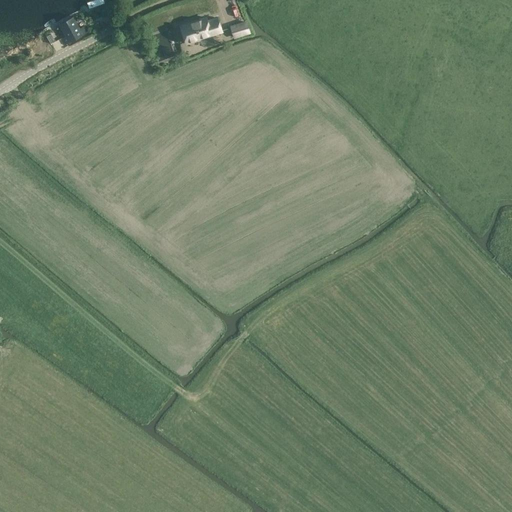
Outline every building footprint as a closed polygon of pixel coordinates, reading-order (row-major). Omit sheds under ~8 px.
[(125,19),(121,9),(114,12),(115,13),(112,15),(111,13),(107,15),(111,24),(114,23),(115,24),(125,19)] [(83,26),(76,14),(61,22),(68,35),(62,37),(66,44),(91,30),(88,24),(83,26)] [(198,20),(197,21),(193,22),(192,22),(181,26),(186,43),(201,38),(211,34),(211,35),(222,31),(218,18),(208,21),(206,18),(198,20)] [(95,31),(110,24),(107,19),(92,26),(95,31)] [(247,20),(240,22),(244,35),(251,33),(247,20)]
